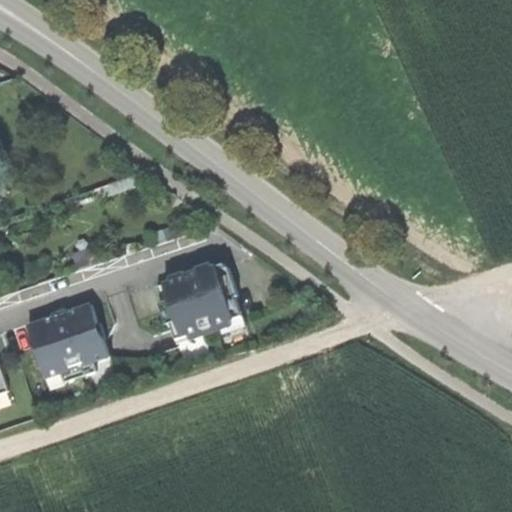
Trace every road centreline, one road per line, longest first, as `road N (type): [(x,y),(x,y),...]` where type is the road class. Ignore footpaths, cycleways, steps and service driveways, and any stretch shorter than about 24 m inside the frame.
road 1 (secondary): [(0,6),(402,303)]
road 2 (unclassified): [(0,449),(402,303)]
road 3 (unknown): [(0,322),(145,274)]
road 4 (secondary): [(402,303),(511,373)]
